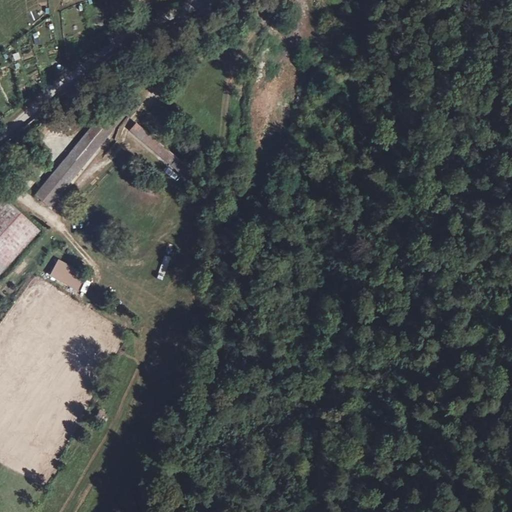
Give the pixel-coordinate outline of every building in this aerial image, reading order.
[(46,182),(52,187),(120,105),(113,100),(99,118),(46,182)] [(46,182),(99,118),(92,113),(30,188),(36,193),(46,182)] [(188,165),(131,116),(126,122),(183,171),(188,165)] [(46,182),(36,193),(42,199),(52,187),(46,182)] [(0,202),(0,262),(7,269),(44,233),(6,196),(0,202)] [(69,215),(70,225),(77,225),(76,215),(69,215)] [(78,268),(52,254),(45,267),(71,282),(78,268)] [(84,280),(80,292),(86,294),(90,282),(84,280)]
